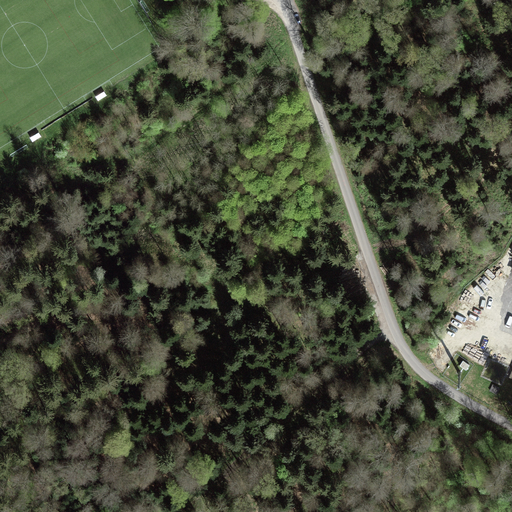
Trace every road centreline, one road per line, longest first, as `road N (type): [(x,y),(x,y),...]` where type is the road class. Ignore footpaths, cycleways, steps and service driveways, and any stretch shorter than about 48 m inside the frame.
road 1 (unclassified): [(282,0),(394,337),(434,382),(511,427)]
road 2 (track): [(419,367),(270,443),(173,511)]
